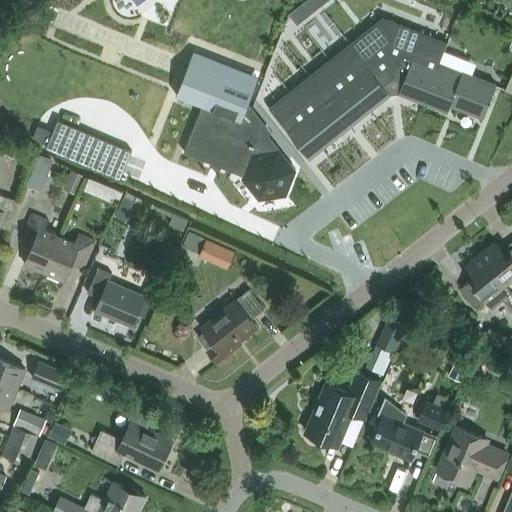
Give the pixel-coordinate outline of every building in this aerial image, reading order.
[(304,0),(288,12),(297,23),(327,0),(304,0)] [(383,17),(269,107),(309,158),(311,157),(310,156),(329,140),(330,141),(330,140),(349,125),(350,126),(350,125),(350,124),(369,109),(370,110),(370,109),(370,108),(389,93),(390,94),(391,93),(399,92),(400,92),(401,91),(423,100),(423,101),(424,101),(424,100),(447,109),(447,111),(448,111),(451,103),(459,106),(458,107),(459,107),(460,106),(482,115),(482,116),(483,117),(496,83),(440,61),(448,41),(447,40),(447,41),(383,17)] [(177,92),(176,94),(202,104),(184,150),(184,151),(185,151),(185,150),(211,160),(209,164),(211,165),(212,160),(221,164),(219,168),(221,168),(222,164),(244,173),(242,177),(259,198),(285,194),(295,169),(267,133),(261,125),(254,117),(248,115),(247,117),(241,115),(242,112),(253,84),(204,65),(204,66),(199,79),(198,78),(195,86),(196,86),(191,97),(177,92)] [(58,118),(46,146),(120,178),(132,150),(58,118)] [(34,181),(49,186),(59,154),(43,149),(34,181)] [(125,193),(115,215),(134,225),(145,201),(146,199),(127,190),(125,193)] [(20,201),(2,194),(0,199),(0,224),(11,228),(20,201)] [(24,263),(44,271),(60,234),(45,228),(49,220),(32,213),(21,240),(32,244),(24,263)] [(174,213),(169,224),(183,230),(188,219),(174,213)] [(60,234),(44,271),(64,280),(72,262),(83,266),(95,239),(78,232),(75,241),(60,234)] [(206,239),(200,254),(198,257),(228,270),(236,252),(206,239)] [(511,246),(504,252),(495,240),(480,252),(505,284),(511,278),(511,246)] [(507,295),(501,288),(505,284),(480,252),(465,264),(474,276),(461,287),(477,307),(485,300),(492,308),(507,295)] [(108,280),(112,272),(98,267),(87,292),(100,297),(96,308),(102,311),(102,312),(109,315),(109,314),(132,324),(137,313),(149,318),(167,276),(155,271),(144,295),(108,280)] [(208,349),(208,350),(217,361),(235,347),(233,345),(248,333),(249,335),(261,326),(253,316),(264,308),(249,289),(236,299),(201,326),(205,330),(198,336),(208,349)] [(391,323),(380,345),(394,352),(404,329),(391,323)] [(511,333),(510,337),(503,333),(497,346),(511,353),(511,333)] [(0,357),(0,381),(16,388),(25,368),(0,357)] [(61,388),(67,372),(39,361),(32,377),(61,388)] [(364,416),(380,381),(358,371),(349,393),(326,383),(306,431),(338,444),(351,411),(364,416)] [(0,405),(8,408),(16,388),(0,381),(0,405)] [(378,412),(383,415),(372,441),(411,458),(423,430),(402,421),(405,414),(385,398),(386,395),(385,394),(378,412)] [(418,419),(441,428),(449,410),(426,400),(418,419)] [(172,439),(147,427),(152,416),(133,407),(126,424),(131,426),(125,439),(102,428),(91,450),(119,464),(125,452),(158,468),(172,439)] [(40,434),(46,419),(20,409),(14,424),(40,434)] [(34,449),(40,434),(14,424),(8,438),(2,453),(28,464),(34,449)] [(469,483),(475,467),(497,477),(507,453),(486,443),(488,439),(456,425),(437,469),(469,483)] [(35,463),(48,468),(59,442),(46,436),(35,463)] [(31,468),(22,490),(30,494),(39,472),(31,468)] [(84,507),(61,496),(54,510),(57,511),(137,511),(145,496),(114,481),(105,499),(91,493),(84,507)]
